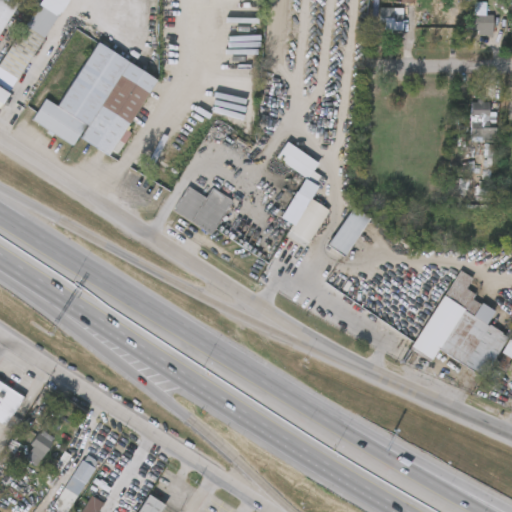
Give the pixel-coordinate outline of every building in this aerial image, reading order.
[(0,0),(14,0),(18,2),(0,30),(0,0)] [(63,0),(39,37),(3,94),(1,93),(0,94),(0,56),(36,0),(63,0)] [(445,30),(427,30),(427,15),(437,15),(437,3),(446,3),(445,30)] [(401,13),(400,29),(390,29),(390,32),(383,31),(383,29),(382,29),(382,22),(376,22),(377,7),(391,7),(391,13),(401,13)] [(474,14),(493,15),(493,35),(479,35),(480,31),(468,31),(468,14),(474,14)] [(389,17),(367,17),(366,39),(388,40),(389,17)] [(479,24),(457,24),(456,43),(479,43),(479,24)] [(415,40),(432,41),(432,26),(416,25),(415,40)] [(151,80),(121,126),(130,132),(115,155),(106,149),(103,154),(75,135),(69,146),(28,119),(42,97),(52,104),(92,41),(151,80)] [(483,103),(489,103),(489,119),(484,118),(483,137),(471,136),(471,102),(477,102),(477,99),(483,100),(483,103)] [(511,128),(511,109),(501,110),(500,128),(511,128)] [(457,111),(456,146),(476,147),(477,130),(481,130),(481,123),(474,122),(475,111),(457,111)] [(321,178),(316,186),(273,156),(283,140),(316,163),(310,171),(321,178)] [(186,186),(203,197),(210,188),(230,201),(208,235),(170,210),(186,186)] [(326,209),(302,247),(283,234),(306,197),(326,209)] [(343,250),(339,255),(323,244),(349,206),(366,218),(343,250)] [(506,339),(511,342),(511,359),(497,351),(481,376),(436,347),(428,359),(409,347),(458,270),(469,278),(463,288),(472,294),(468,299),(478,305),(471,316),(506,339)] [(511,358),(494,349),(487,362),(511,375),(511,358)] [(0,383),(18,396),(6,415),(0,411),(0,383)] [(40,429),(51,438),(49,441),(50,442),(33,465),(23,458),(31,446),(27,444),(36,433),(37,433),(40,429)] [(10,467),(23,475),(38,451),(25,443),(10,467)] [(83,455),(93,462),(90,467),(92,468),(63,511),(57,511),(49,507),(78,460),(80,461),(83,455)] [(162,505),(157,511),(134,511),(146,494),(162,505)] [(101,503),(94,511),(77,511),(89,495),(101,503)]
